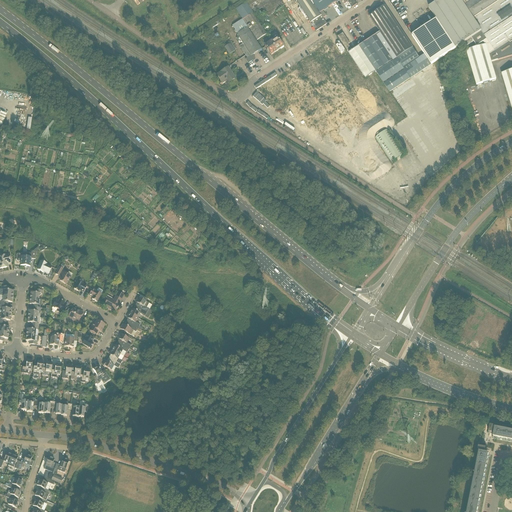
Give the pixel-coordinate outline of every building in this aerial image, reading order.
[(262,7),(272,0),(250,0),(236,9),(243,20),(253,13),(253,14),(262,8),(262,7)] [(272,0),(262,7),(262,8),(268,17),(274,13),(275,14),(286,8),(280,0),(272,0)] [(323,19),(320,13),(310,0),(291,0),(287,3),(298,20),(305,15),(316,31),(327,24),(327,25),(323,19)] [(310,0),(320,13),(323,11),(333,5),(329,0),(310,0)] [(464,43),(471,39),(481,32),(473,20),(459,0),(440,0),(429,8),(436,19),(437,19),(456,49),(464,43)] [(459,0),(473,20),(491,7),(502,0),(459,0)] [(511,0),(502,0),(491,7),(473,20),(481,32),(471,39),(465,44),(466,46),(473,42),(476,46),(483,42),(486,45),(491,62),(498,60),(498,61),(511,56),(511,0)] [(397,58),(413,48),(385,6),(369,16),(380,33),(397,58)] [(249,28),(257,41),(266,35),(253,14),(253,13),(243,20),(249,29),(249,28)] [(414,34),(412,36),(424,55),(431,65),(456,49),(437,19),(436,19),(414,34)] [(239,46),(246,56),(247,58),(246,60),(248,64),(254,60),(255,59),(253,56),(262,50),(257,41),(249,28),(249,29),(237,36),(243,44),(239,46)] [(375,72),(359,47),(352,51),(348,45),(350,44),(343,33),(338,37),(348,51),(349,53),(357,65),(365,78),(375,72)] [(376,72),(378,70),(397,58),(380,33),(359,47),(375,72),(376,72)] [(281,49),(284,47),(278,38),(275,40),(276,41),(273,44),(277,51),(281,49)] [(229,55),(236,50),(230,42),(224,46),(229,55)] [(265,46),(271,55),(274,53),(277,51),(278,51),(277,51),(273,44),(269,46),(268,44),(265,46)] [(486,45),(466,51),(476,85),(478,85),(478,86),(481,86),(480,84),(496,79),(492,65),(491,62),(486,45)] [(410,79),(431,65),(424,55),(419,58),(413,48),(397,59),(410,79)] [(378,103),(347,55),(309,80),(343,132),(329,141),(339,156),(377,180),(395,169),(394,167),(417,152),(409,140),(409,139),(411,137),(412,138),(413,136),(416,134),(416,135),(417,134),(424,145),(437,137),(428,124),(429,124),(429,123),(431,122),(432,122),(433,121),(435,119),(436,119),(444,130),(453,124),(435,66),(435,65),(378,103)] [(410,79),(397,59),(379,71),(377,73),(378,74),(377,75),(383,84),(384,83),(383,83),(387,81),(384,84),(390,92),(410,79)] [(228,83),(235,79),(227,67),(216,75),(222,83),(226,81),(228,83)] [(511,70),(501,74),(511,109),(511,70)] [(35,260),(37,252),(33,251),(31,253),(31,258),(27,257),(26,255),(23,255),(22,253),(21,255),(18,254),(16,255),(16,260),(17,261),(19,261),(20,261),(21,263),(20,266),(24,267),(25,268),(28,266),(30,266),(30,264),(32,262),(31,261),(31,259),(35,260)] [(0,269),(7,268),(7,267),(6,267),(6,265),(11,263),(9,255),(6,256),(5,255),(0,256),(0,269)] [(44,272),(49,274),(51,268),(46,265),(47,264),(41,262),(37,270),(43,273),(44,272)] [(62,273),(59,278),(61,279),(60,281),(66,285),(71,277),(62,273)] [(80,290),(84,292),(87,287),(78,281),(74,289),(79,292),(80,290)] [(8,287),(8,284),(4,284),(4,287),(2,287),(2,290),(4,290),(3,296),(12,297),(13,291),(8,291),(8,287)] [(43,288),(42,288),(39,288),(39,291),(36,290),(36,294),(31,293),(30,299),(39,300),(40,294),(42,294),(43,288)] [(92,290),(89,295),(93,298),(92,300),(97,303),(103,292),(102,291),(99,289),(98,289),(96,292),(92,290)] [(119,304),(124,296),(118,293),(114,301),(112,300),(112,299),(107,296),(104,301),(106,302),(104,306),(110,309),(110,310),(115,313),(116,310),(117,310),(117,309),(119,304)] [(7,302),(12,303),(12,297),(3,296),(3,302),(0,302),(0,305),(6,306),(7,302)] [(149,304),(138,298),(136,301),(137,301),(136,303),(137,303),(135,307),(147,313),(149,310),(150,310),(152,306),(149,304)] [(30,299),(29,305),(34,305),(34,309),(40,309),(42,309),(42,306),(41,306),(42,300),(39,300),(30,299)] [(67,307),(63,305),(65,303),(60,300),(58,302),(56,301),(52,308),(54,309),(55,308),(58,310),(56,312),(63,315),(67,307)] [(0,305),(0,314),(11,315),(11,309),(6,309),(6,306),(0,305)] [(140,320),(142,315),(145,317),(147,313),(135,307),(133,310),(132,309),(131,311),(129,314),(138,318),(140,320)] [(34,312),(29,311),(28,317),(40,318),(41,313),(40,313),(40,309),(34,309),(34,312)] [(73,309),(72,311),(70,310),(68,310),(66,314),(67,315),(69,316),(68,317),(78,323),(83,313),(80,311),(79,313),(73,309)] [(5,320),(10,321),(11,315),(0,314),(0,323),(4,324),(5,320)] [(135,322),(138,318),(129,314),(128,317),(127,319),(128,319),(126,322),(138,329),(140,325),(135,322)] [(28,317),(27,323),(33,323),(32,327),(38,327),(39,324),(40,324),(40,318),(28,317)] [(105,326),(97,321),(95,325),(93,324),(90,331),(96,334),(98,331),(101,332),(105,326)] [(141,331),(138,329),(126,322),(124,326),(124,325),(123,327),(122,326),(120,329),(133,337),(137,331),(139,333),(141,331)] [(0,332),(9,333),(9,328),(4,327),(4,324),(0,323),(0,332)] [(32,330),(27,329),(26,335),(35,336),(36,331),(38,331),(38,327),(32,327),(32,330)] [(0,341),(3,342),(3,339),(8,339),(9,333),(0,332),(0,341)] [(74,332),(74,336),(65,335),(65,338),(64,347),(73,348),(74,342),(77,342),(78,333),(74,332)] [(129,350),(129,349),(131,351),(132,348),(130,347),(131,346),(126,343),(129,339),(120,334),(119,337),(119,338),(118,339),(119,340),(117,343),(129,350)] [(37,346),(37,342),(34,342),(35,336),(26,335),(26,341),(31,342),(30,345),(37,346)] [(49,345),(58,346),(59,342),(62,343),(62,336),(59,336),(59,337),(50,336),(49,345)] [(91,349),(94,344),(91,343),(93,339),(88,336),(86,338),(84,337),(82,341),(84,342),(82,344),(91,349)] [(124,357),(126,353),(127,353),(129,350),(117,343),(115,346),(114,347),(113,347),(112,350),(124,357)] [(122,362),(121,361),(124,357),(112,350),(110,353),(110,355),(108,359),(120,365),(122,362)] [(113,372),(116,368),(118,369),(120,365),(108,359),(107,362),(106,362),(105,363),(104,363),(103,366),(113,372)] [(31,371),(32,361),(26,361),(26,368),(23,367),(23,366),(22,374),(28,374),(28,371),(31,371)] [(34,363),(33,375),(32,378),(34,379),(37,380),(38,378),(39,372),(42,372),(42,369),(43,369),(43,362),(37,362),(37,364),(34,363)] [(51,371),(52,363),(46,363),(46,370),(43,369),(42,369),(42,372),(42,376),(48,376),(48,373),(51,373),(51,371)] [(61,365),(55,365),(54,372),(51,371),(51,373),(51,378),(57,378),(57,375),(60,375),(61,365)] [(71,374),(72,367),(66,366),(65,373),(62,373),(62,379),(68,380),(68,376),(71,376),(71,374)] [(97,384),(98,385),(99,384),(100,383),(101,382),(101,380),(108,376),(103,369),(103,370),(104,371),(101,372),(97,366),(93,370),(96,375),(95,375),(96,378),(97,384)] [(80,377),(81,368),(75,367),(74,374),(71,374),(71,376),(71,380),(76,380),(78,382),(79,382),(80,377)] [(90,370),(84,370),(83,377),(80,377),(79,382),(79,383),(85,383),(86,380),(89,380),(90,370)] [(25,396),(20,396),(19,405),(19,404),(22,404),(21,411),(27,411),(28,403),(28,402),(25,401),(25,396)] [(37,401),(35,401),(35,399),(31,399),(31,403),(28,403),(27,411),(26,412),(32,413),(33,407),(36,407),(37,401)] [(37,401),(36,407),(39,407),(38,414),(44,414),(45,405),(44,405),(41,404),(42,402),(37,401)] [(88,406),(85,406),(85,402),(80,401),(80,403),(78,417),(84,418),(84,411),(87,412),(88,406)] [(50,408),(53,408),(54,402),(48,402),(48,404),(45,404),(44,405),(45,405),(44,414),(50,414),(50,408)] [(59,403),(54,402),(53,408),(56,408),(55,415),(61,415),(62,406),(59,405),(59,403)] [(67,410),(70,411),(71,405),(68,404),(68,403),(62,403),(62,406),(61,415),(61,416),(67,417),(67,410)] [(76,403),(76,405),(71,405),(70,411),(73,411),(72,417),(78,418),(78,417),(80,403),(76,403)] [(494,433),(493,438),(511,441),(511,432),(495,428),(494,433)] [(12,455),(7,453),(4,461),(9,463),(12,455)] [(476,511),(488,455),(479,453),(467,511),(476,511)] [(9,463),(9,464),(8,466),(14,468),(18,458),(12,455),(9,463)] [(20,471),(20,470),(21,468),(24,469),(25,465),(29,466),(32,467),(34,462),(31,460),(32,458),(26,455),(22,465),(20,464),(18,470),(17,470),(20,471)] [(45,466),(46,466),(45,469),(50,471),(49,473),(53,475),(54,472),(56,466),(53,464),(54,460),(49,458),(45,466)] [(57,473),(58,471),(65,473),(69,461),(63,459),(60,467),(56,466),(54,472),(53,475),(53,476),(54,475),(56,477),(57,473)] [(53,476),(51,481),(61,485),(63,479),(56,477),(54,475),(53,476)] [(44,478),(43,482),(39,480),(37,486),(43,489),(45,490),(48,491),(51,484),(50,484),(51,481),(44,478)] [(14,479),(12,484),(11,486),(9,485),(8,487),(12,489),(14,490),(15,487),(15,486),(20,488),(22,483),(14,479)] [(12,489),(11,492),(9,491),(7,495),(6,497),(10,499),(12,500),(13,497),(13,496),(18,498),(20,493),(14,490),(12,489)] [(41,499),(43,500),(46,493),(48,494),(49,491),(48,491),(45,490),(43,489),(42,493),(37,491),(35,496),(41,499)] [(8,505),(11,506),(12,507),(16,509),(19,503),(12,500),(10,499),(8,505)] [(35,501),(33,506),(39,509),(41,510),(43,504),(35,501)]
